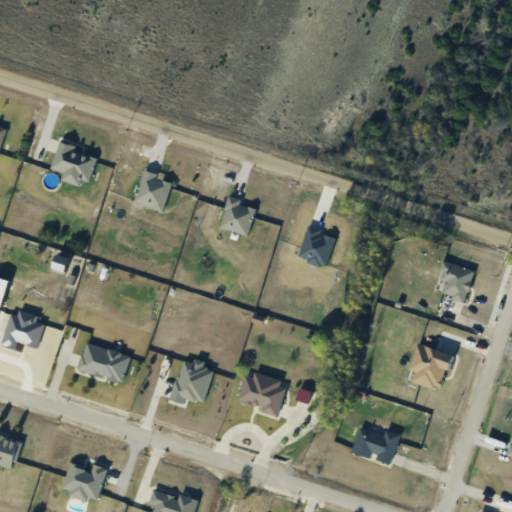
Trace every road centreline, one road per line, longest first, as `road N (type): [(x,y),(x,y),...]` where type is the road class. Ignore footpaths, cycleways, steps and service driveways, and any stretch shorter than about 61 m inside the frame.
road 1 (residential): [(0,75),(511,239)]
road 2 (residential): [(511,284),(436,511)]
